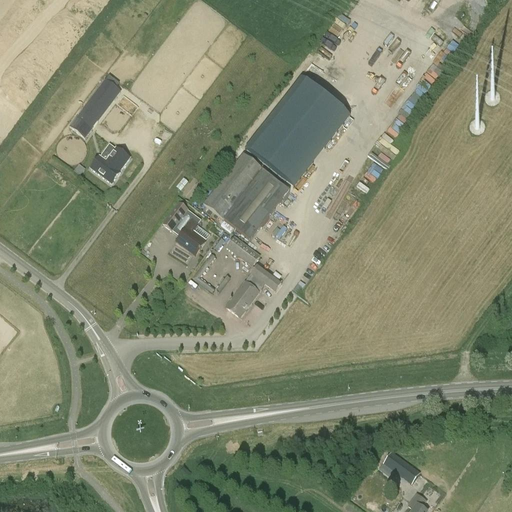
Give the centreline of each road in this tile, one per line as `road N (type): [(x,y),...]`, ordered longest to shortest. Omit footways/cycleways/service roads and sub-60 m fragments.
road 1 (primary): [(511,388),(235,419)]
road 2 (unclassified): [(113,365),(68,302),(0,251)]
